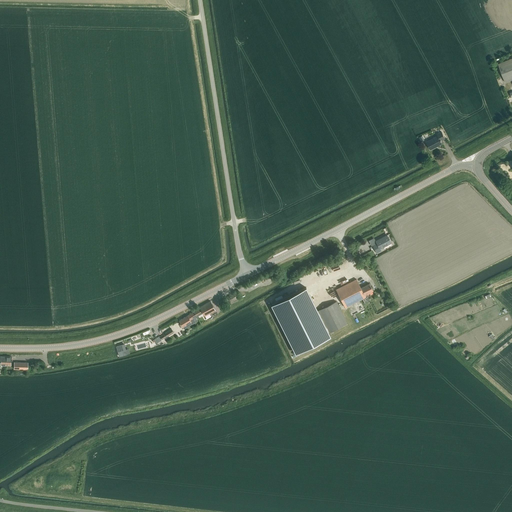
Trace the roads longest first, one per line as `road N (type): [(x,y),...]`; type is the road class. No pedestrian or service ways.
road 1 (unclassified): [(245,275),(199,0)]
road 2 (tertiary): [(0,348),(113,336),(245,275)]
road 3 (tertiary): [(245,275),(457,166),(477,166)]
